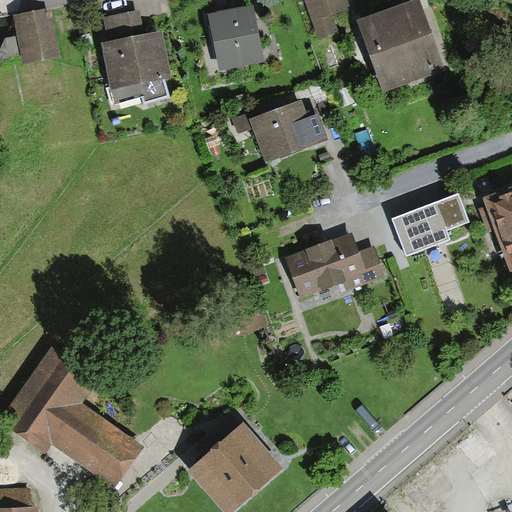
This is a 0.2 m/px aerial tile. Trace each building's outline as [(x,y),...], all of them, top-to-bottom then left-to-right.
[(349,6),(346,0),(304,0),(319,37),(336,31),(330,13),(349,6)] [(260,61),(251,6),(211,13),(220,68),(260,61)] [(104,14),(108,40),(146,34),(142,8),(104,14)] [(354,28),(377,96),(436,76),(424,40),(429,38),(422,16),(415,19),(411,9),(354,28)] [(59,57),(51,10),(14,16),(22,63),(59,57)] [(172,96),(161,31),(146,34),(108,40),(100,42),(109,92),(132,88),(135,102),(172,96)] [(301,105),(248,124),(263,164),(326,142),(316,114),(306,118),(301,105)] [(494,256),(502,279),(511,275),(511,193),(482,204),(477,207),(484,227),(477,229),(487,258),(494,256)] [(400,254),(447,238),(436,205),(389,222),(400,254)] [(344,238),(285,252),(298,305),(386,284),(377,248),(357,253),(354,240),(345,243),(344,238)] [(70,467),(112,496),(142,453),(83,412),(101,387),(51,352),(0,424),(0,430),(18,443),(64,475),(70,467)] [(186,474),(218,511),(236,511),(279,476),(239,429),(186,474)] [(0,494),(0,511),(34,511),(34,494),(0,494)]
